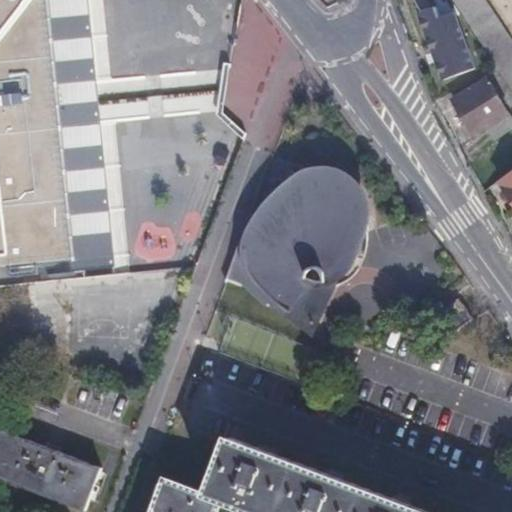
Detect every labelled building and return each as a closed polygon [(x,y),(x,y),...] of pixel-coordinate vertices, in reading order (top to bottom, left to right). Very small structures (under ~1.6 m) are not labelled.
[(0,0),(0,267),(76,260),(49,0),(0,0)] [(451,0),(475,36),(496,68),(511,92),(511,42),(484,0),(451,0)] [(443,29),(434,7),(417,14),(445,80),(474,68),(458,25),(443,29)] [(484,126),(486,130),(507,117),(486,81),(452,101),(471,133),(484,126)] [(511,125),(507,117),(486,130),(491,139),(511,126),(511,125)] [(228,276),(243,282),(269,305),(274,298),(289,308),(314,295),(340,274),(346,269),(347,268),(351,262),(358,247),(365,230),(368,216),(367,203),(362,192),(354,183),(345,176),(333,173),(320,172),(308,175),(299,181),(284,194),(270,208),(259,224),(251,238),(250,248),(240,245),(228,276)] [(511,172),(498,181),(511,202),(511,172)] [(285,314),(316,336),(346,269),(340,274),(314,295),(289,308),(285,314)] [(36,350),(68,351),(69,289),(38,288),(36,350)] [(474,318),(459,298),(443,310),(458,331),(474,318)] [(103,468),(4,430),(0,439),(0,477),(87,511),(103,468)] [(221,511),(226,499),(260,511),(431,511),(233,438),(211,494),(168,478),(155,511),(221,511)]
